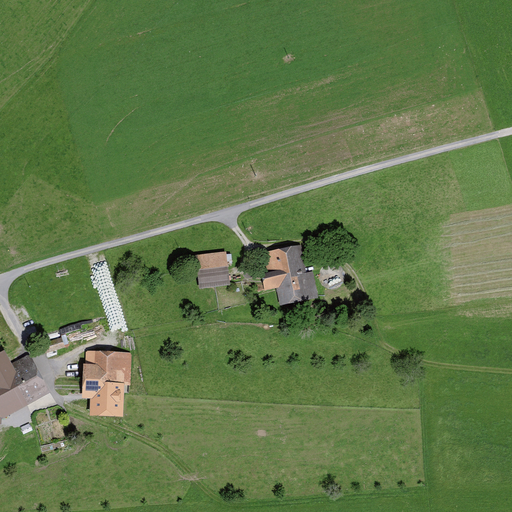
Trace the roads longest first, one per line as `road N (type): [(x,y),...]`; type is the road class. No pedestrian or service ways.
road 1 (track): [(226,212),(511,131)]
road 2 (track): [(226,212),(253,245),(323,240),(368,293),(382,341),(420,359)]
road 3 (track): [(0,277),(226,212)]
road 4 (track): [(0,284),(67,401)]
